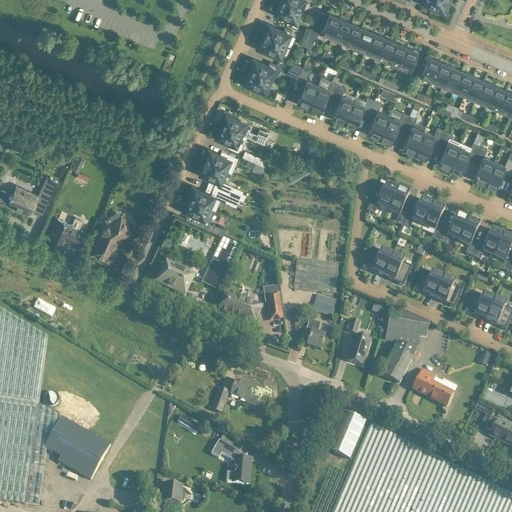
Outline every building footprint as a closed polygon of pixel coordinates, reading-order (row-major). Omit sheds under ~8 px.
[(280,0),(280,2),(300,11),(304,0),(280,0)] [(446,7),(448,0),(435,0),(432,7),(437,8),(436,11),(445,15),(448,7),(446,7)] [(295,22),(300,11),(280,2),(278,6),(276,5),(273,12),(295,22)] [(323,20),(326,14),(320,12),(315,23),(321,25),(323,20)] [(331,39),(340,18),(329,13),(326,21),(323,20),(321,25),(318,32),(317,33),(331,39)] [(342,44),(351,23),(340,18),(331,39),(342,44)] [(353,49),(362,28),(351,23),(342,44),(353,49)] [(268,24),(263,36),(285,45),(290,34),(292,29),(285,26),(283,31),(268,24)] [(315,38),(317,33),(318,32),(307,28),(304,33),(315,38)] [(364,53),(373,32),(362,28),(353,49),(364,53)] [(375,58),(384,37),(373,32),(364,53),(375,58)] [(313,43),(315,38),(304,33),(302,39),(313,43)] [(280,57),(285,45),(263,36),(258,47),(280,57)] [(386,63),(395,42),(384,37),(375,58),(386,63)] [(397,68),(406,47),(395,42),(386,63),(397,68)] [(411,74),(417,61),(414,59),(418,52),(406,47),(397,68),(411,74)] [(317,53),(310,50),(308,55),(314,58),(317,53)] [(293,52),(290,61),(299,63),(302,54),(293,52)] [(325,52),(323,58),(330,60),(332,55),(325,52)] [(430,82),(440,61),(428,56),(425,64),(422,63),(417,76),(430,82)] [(363,65),(375,68),(377,61),(364,58),(363,65)] [(270,80),(275,69),(253,59),(249,66),(251,67),(250,71),(270,80)] [(345,67),(347,62),(341,59),(338,64),(345,67)] [(441,87),(451,66),(440,61),(430,82),(441,87)] [(300,73),(302,68),(303,67),(292,62),(289,68),(300,73)] [(354,65),(347,62),(345,67),(352,70),(354,65)] [(298,78),(296,82),(304,85),(297,102),(308,107),(307,108),(308,108),(318,84),(317,85),(307,80),(310,72),(312,66),(304,63),(303,67),(302,68),(300,73),(298,78)] [(452,92),(462,71),(451,66),(441,87),(452,92)] [(298,78),(300,73),(289,68),(287,73),(298,78)] [(367,77),(369,71),(363,68),(360,74),(367,77)] [(385,74),(398,76),(399,70),(386,68),(385,74)] [(265,92),(270,80),(250,71),(248,76),(246,75),(242,84),(249,87),(250,85),(265,92)] [(376,74),(369,71),(367,77),(374,80),(376,74)] [(463,97),(473,76),(462,71),(452,92),(463,97)] [(334,76),(332,81),(339,84),(341,79),(334,76)] [(474,101),(484,80),(473,76),(463,97),(474,101)] [(389,86),(391,81),(385,78),(383,83),(389,86)] [(485,106),(495,85),(484,80),(474,101),(485,106)] [(333,98),(339,84),(332,81),(328,89),(318,85),(318,84),(308,108),(309,107),(320,112),(327,95),(333,98)] [(398,84),(391,81),(389,86),(396,89),(398,84)] [(290,97),(294,86),(289,83),(284,94),(290,97)] [(339,101),(332,117),(343,122),(343,123),(354,97),(344,92),(346,87),(339,84),(333,98),(339,101)] [(496,111),(506,90),(495,85),(485,106),(496,111)] [(510,117),(511,112),(511,92),(506,90),(496,111),(510,117)] [(422,101),(425,95),(418,92),(416,98),(422,101)] [(431,98),(425,95),(422,101),(429,104),(431,98)] [(354,97),(343,123),(344,122),(355,127),(362,111),(368,113),(374,100),(367,97),(365,102),(354,97)] [(378,138),(389,114),(388,114),(388,115),(377,111),(381,103),(374,100),(368,113),(374,116),(367,132),(378,137),(378,138)] [(475,111),(477,104),(464,100),(462,106),(475,111)] [(443,114),(445,109),(439,106),(436,111),(443,114)] [(452,111),(445,109),(443,114),(449,117),(452,111)] [(484,117),(498,120),(499,114),(486,110),(484,117)] [(225,111),(221,120),(223,121),(221,125),(241,134),(263,144),(271,147),(273,142),(266,139),(268,134),(269,133),(259,129),(257,135),(249,131),(250,129),(252,125),(246,123),(231,116),(232,114),(225,111)] [(403,129),(409,115),(402,112),(399,120),(388,116),(389,115),(389,114),(378,138),(379,139),(379,137),(390,142),(397,126),(403,129)] [(466,120),(469,114),(462,112),(460,117),(466,120)] [(475,117),(469,114),(466,120),(473,123),(475,117)] [(410,131),(403,148),(413,152),(413,154),(424,130),(425,126),(415,122),(416,118),(409,115),(403,129),(410,131)] [(488,129),(491,124),(484,121),(482,126),(488,129)] [(497,127),(491,124),(488,129),(495,132),(497,127)] [(236,146),(241,134),(221,125),(219,130),(217,129),(214,136),(236,146)] [(432,141),(439,144),(444,130),(437,127),(434,135),(424,131),(424,130),(413,154),(414,154),(414,153),(425,158),(432,141)] [(445,147),(438,163),(449,168),(449,169),(460,142),(449,138),(451,133),(444,130),(439,144),(445,147)] [(245,151),(257,154),(260,143),(249,140),(245,151)] [(503,141),(500,148),(506,150),(509,143),(503,141)] [(460,142),(449,169),(449,168),(460,173),(468,157),(474,159),(480,146),(473,143),(471,147),(460,142)] [(484,184),(494,160),(493,161),(483,157),(487,149),(480,146),(474,159),(480,162),(473,178),(484,183),(483,184),(484,184)] [(208,150),(203,161),(225,171),(231,174),(238,158),(222,151),(220,155),(208,150)] [(255,162),(258,157),(247,152),(244,158),(255,162)] [(77,157),(72,168),(79,172),(84,161),(77,157)] [(255,162),(244,158),(242,163),(253,168),(255,162)] [(509,175),(511,167),(511,159),(508,158),(504,166),(494,162),(495,161),(494,160),(484,184),(485,183),(496,188),(503,172),(509,175)] [(203,161),(198,173),(211,179),(208,186),(228,194),(240,199),(244,201),(246,195),(242,193),(232,189),(233,187),(220,182),(225,171),(203,161)] [(0,199),(16,207),(15,208),(21,211),(22,210),(30,213),(32,209),(42,214),(43,213),(49,200),(58,182),(52,179),(53,178),(50,177),(50,178),(46,176),(38,195),(24,189),(17,186),(13,195),(0,189),(0,186),(2,181),(0,179),(0,199)] [(388,212),(398,188),(398,189),(387,184),(379,201),(373,198),(367,211),(374,215),(378,206),(388,211),(388,212)] [(192,186),(189,194),(191,195),(189,199),(209,208),(214,197),(225,202),(226,200),(237,205),(238,203),(244,206),(245,201),(244,201),(240,199),(228,194),(208,186),(205,192),(192,186)] [(399,188),(398,188),(388,212),(389,211),(399,216),(396,224),(402,227),(408,213),(402,211),(409,194),(398,189),(399,188)] [(185,202),(181,211),(188,215),(189,213),(204,219),(209,208),(189,199),(187,203),(185,202)] [(423,227),(434,204),(433,203),(433,204),(422,200),(415,216),(408,213),(402,227),(409,230),(413,222),(423,226),(423,227)] [(434,204),(423,227),(424,228),(424,227),(434,231),(431,239),(438,242),(444,229),(437,226),(445,210),(434,205),(434,204)] [(458,243),(469,219),(468,219),(468,220),(457,215),(450,231),(444,229),(438,242),(445,245),(448,237),(458,242),(458,243)] [(131,232),(121,216),(103,227),(91,254),(108,261),(118,240),(131,232)] [(49,235),(58,239),(59,238),(77,246),(83,232),(79,230),(83,221),(75,217),(71,224),(55,217),(52,226),(53,226),(49,235)] [(469,219),(458,243),(459,243),(459,242),(470,246),(466,254),(473,257),(479,244),(473,241),(480,225),(469,220),(469,219)] [(224,236),(226,230),(215,225),(213,231),(224,236)] [(494,258),(504,234),(503,235),(492,230),(485,247),(479,244),(473,257),(480,260),(483,252),(494,257),(493,258),(494,258)] [(504,234),(494,258),(494,257),(505,262),(501,270),(508,273),(511,263),(511,258),(508,256),(511,246),(511,238),(504,235),(504,234)] [(426,248),(419,245),(416,254),(422,256),(426,248)] [(383,277),(393,254),(393,255),(382,250),(380,254),(371,250),(363,268),(374,272),(374,271),(384,276),(383,277)] [(394,254),(393,254),(383,277),(384,277),(384,276),(394,280),(393,281),(404,286),(411,268),(403,264),(404,260),(393,255),(394,254)] [(297,259),(293,290),(335,294),(339,264),(297,259)] [(184,297),(194,278),(185,274),(187,270),(177,265),(175,269),(166,265),(157,284),(184,297)] [(214,289),(219,279),(224,281),(226,277),(212,270),(205,284),(214,289)] [(434,299),(444,276),(443,277),(433,272),(431,276),(422,272),(414,290),(425,295),(425,294),(434,298),(434,299)] [(445,276),(444,276),(434,299),(435,299),(435,298),(445,302),(444,303),(455,308),(462,290),(454,286),(455,282),(444,277),(445,276)] [(225,294),(219,311),(233,317),(233,318),(255,326),(262,306),(238,297),(238,299),(225,294)] [(279,294),(266,295),(269,315),(281,313),(279,294)] [(485,321),(495,298),(494,299),(483,294),(482,298),(473,294),(465,312),(475,317),(476,316),(485,320),(485,321)] [(496,298),(495,298),(485,321),(486,321),(486,320),(496,324),(495,325),(506,330),(511,314),(511,311),(504,308),(506,304),(495,299),(496,298)] [(374,305),(372,311),(380,314),(382,308),(374,305)] [(0,501),(39,507),(47,450),(44,449),(61,418),(39,404),(48,337),(0,308),(0,501)] [(428,339),(429,325),(408,314),(391,311),(385,342),(386,342),(398,344),(398,343),(399,342),(418,349),(421,338),(428,339)] [(319,324),(309,321),(304,338),(310,340),(308,345),(320,349),(324,337),(316,334),(319,324)] [(359,323),(353,321),(349,333),(355,335),(359,323)] [(370,341),(355,337),(347,362),(363,367),(370,341)] [(416,352),(398,343),(398,344),(382,375),(399,384),(416,352)] [(483,352),(482,356),(483,359),(488,361),(490,356),(483,352)] [(423,370),(413,390),(446,407),(453,394),(457,387),(443,380),(440,387),(434,384),(437,378),(435,377),(436,376),(423,370)] [(236,380),(230,395),(247,401),(242,416),(253,420),(261,399),(251,395),(254,387),(236,380)] [(229,393),(219,389),(212,410),(221,413),(229,393)] [(350,461),(365,423),(342,414),(327,451),(350,461)] [(181,416),(178,422),(191,430),(195,424),(181,416)] [(110,446),(61,418),(44,449),(47,450),(60,458),(58,462),(91,481),(110,446)] [(262,428),(237,419),(233,430),(258,440),(262,428)] [(511,447),(511,445),(511,428),(491,419),(486,429),(492,432),(490,436),(511,447)] [(242,459),(242,456),(239,453),(232,449),(236,443),(223,436),(219,442),(219,441),(211,454),(219,459),(222,454),(234,462),(233,474),(227,473),(226,482),(248,484),(250,460),(242,459)] [(157,491),(154,511),(161,511),(163,502),(181,504),(181,502),(184,501),(185,498),(186,494),(185,491),(183,490),(183,487),(165,485),(164,492),(157,491)]
